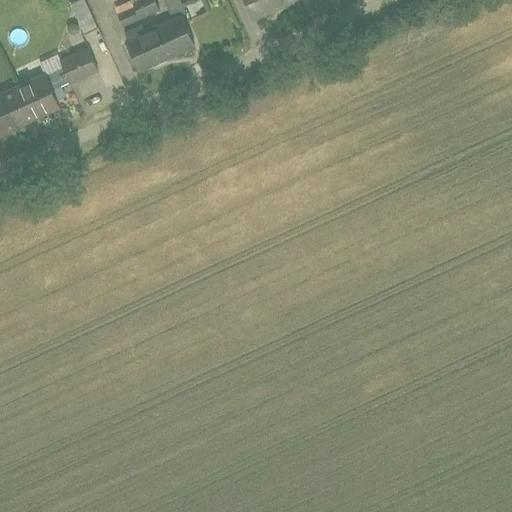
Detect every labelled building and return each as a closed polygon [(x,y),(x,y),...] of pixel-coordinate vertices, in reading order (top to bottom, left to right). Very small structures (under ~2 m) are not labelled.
[(63,0),(62,1),(75,30),(79,29),(95,21),(85,0),(63,0)] [(121,20),(159,3),(157,0),(120,0),(113,3),(121,20)] [(122,35),(137,67),(195,41),(185,20),(190,18),(182,0),(163,0),(164,1),(170,14),(146,24),(143,17),(123,26),(126,33),(122,35)] [(244,0),(251,15),(283,0),(244,0)] [(96,67),(79,29),(75,30),(65,35),(71,48),(57,55),(61,64),(68,79),(96,67)] [(61,64),(57,55),(55,50),(35,59),(39,68),(41,73),(61,64)] [(41,73),(39,68),(0,85),(0,134),(57,108),(41,73)]
